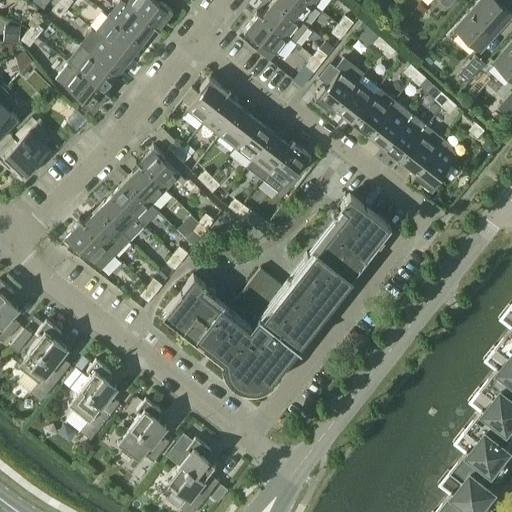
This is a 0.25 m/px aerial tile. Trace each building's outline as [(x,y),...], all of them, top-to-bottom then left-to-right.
[(47,0),(31,0),(42,8),(48,0),(47,0)] [(59,0),(58,2),(66,8),(72,0),(59,0)] [(121,0),(119,0),(107,15),(141,42),(153,26),(158,30),(159,29),(126,4),(121,0)] [(155,0),(129,0),(126,4),(159,29),(158,28),(172,10),(160,0),(158,2),(155,0)] [(308,26),(301,21),(274,0),(273,0),(261,15),(256,11),(256,12),(288,37),(289,37),(295,42),(308,26)] [(314,5),(307,0),(274,0),(301,21),(314,5)] [(493,0),(480,0),(455,29),(479,50),(511,15),(493,0)] [(66,8),(58,2),(51,10),(60,16),(66,8)] [(288,37),(256,12),(257,13),(243,31),(255,41),(257,39),(262,43),(275,53),(275,54),(288,37)] [(101,36),(129,58),(141,42),(107,15),(95,31),(101,36)] [(338,23),(346,30),(353,22),(345,15),(338,23)] [(42,29),(34,22),(28,30),(36,37),(42,29)] [(346,30),(338,23),(331,32),(339,39),(346,30)] [(7,25),(6,41),(18,42),(19,26),(7,25)] [(36,37),(28,30),(21,39),(29,46),(36,37)] [(129,58),(101,36),(88,52),(116,74),(129,58)] [(380,51),(387,43),(379,36),(372,43),(380,51)] [(511,41),(493,63),(511,79),(511,41)] [(262,43),(256,51),(269,61),(275,53),(262,43)] [(387,43),(380,51),(388,58),(395,50),(387,43)] [(312,56),(320,63),(327,54),(318,48),(312,56)] [(22,57),(21,60),(22,64),(25,67),(32,60),(25,52),(23,54),(22,57)] [(116,74),(88,52),(76,68),(108,93),(109,93),(104,89),(116,74)] [(459,73),(468,81),(484,63),(475,54),(459,73)] [(320,63),(312,56),(305,65),(313,72),(320,63)] [(324,85),(314,98),(333,113),(336,109),(335,108),(362,75),(363,73),(343,57),(335,67),(339,69),(339,70),(329,63),(319,76),(328,83),(326,87),(324,85)] [(68,62),(55,78),(81,99),(80,101),(92,111),(107,93),(108,94),(108,93),(76,68),(68,62)] [(411,78),(418,70),(410,64),(403,71),(411,78)] [(418,70),(411,78),(418,85),(425,77),(418,70)] [(378,87),(362,75),(335,108),(336,109),(351,121),(373,93),(373,94),(378,87)] [(202,122),(228,89),(227,90),(209,76),(199,89),(201,90),(186,109),(202,122)] [(46,81),(36,91),(42,96),(51,86),(46,81)] [(373,93),(351,121),(367,134),(394,100),(378,87),(373,94),(373,93)] [(3,89),(0,92),(0,135),(18,118),(9,110),(11,108),(11,103),(10,99),(8,96),(6,92),(3,89)] [(219,134),(240,107),(225,95),(229,90),(228,89),(202,122),(219,134)] [(511,90),(497,107),(506,115),(511,108),(511,90)] [(441,105),(448,98),(440,91),(433,99),(441,105)] [(448,98),(441,105),(449,112),(456,104),(448,98)] [(383,146),(405,119),(410,112),(394,100),(367,134),(383,146)] [(235,147),(256,119),(240,107),(219,134),(235,147)] [(410,112),(405,119),(383,146),(399,159),(421,131),(426,125),(410,112)] [(235,147),(251,160),(272,132),(256,119),(235,147)] [(11,135),(0,146),(0,159),(8,168),(11,164),(15,169),(14,169),(23,178),(51,150),(42,142),(44,140),(44,136),(43,132),(39,124),(36,121),(17,141),(11,135)] [(476,137),(483,129),(475,122),(468,129),(476,137)] [(421,131),(399,159),(415,171),(442,137),(426,125),(421,131)] [(246,166),(262,179),(292,140),(292,139),(288,144),(272,132),(251,160),(246,166)] [(443,138),(442,137),(415,171),(412,175),(431,190),(441,177),(439,176),(449,163),(450,163),(455,157),(452,150),(448,144),(442,139),(443,138)] [(174,154),(182,147),(175,139),(167,147),(174,154)] [(278,191),(284,185),(298,166),(300,168),(310,155),(292,141),(293,140),(292,140),(262,179),(278,191)] [(485,141),(483,144),(483,148),(487,150),(490,150),(493,147),(493,143),(489,140),(485,141)] [(135,160),(165,189),(180,174),(163,157),(164,156),(153,144),(137,161),(136,160),(135,160)] [(182,147),(174,154),(183,162),(190,155),(182,147)] [(126,179),(151,204),(165,189),(135,160),(135,161),(139,165),(126,179)] [(204,184),(212,177),(205,169),(197,177),(204,184)] [(212,177),(204,184),(212,191),(219,184),(212,177)] [(126,179),(111,194),(144,225),(158,211),(151,204),(126,179)] [(193,274),(165,309),(172,315),(169,320),(194,340),(198,335),(204,340),(201,345),(209,352),(213,355),(220,360),(221,364),(220,364),(221,367),(222,370),(223,373),(224,375),(226,378),(227,377),(226,375),(225,373),(224,371),(223,369),(227,368),(228,370),(229,373),(231,375),(233,377),(235,379),(237,381),(239,382),(242,383),(245,384),(247,385),(250,385),(253,385),(256,385),(259,384),(261,383),(264,381),(266,380),(268,378),(270,376),(272,374),(274,371),(275,369),(276,366),(276,363),(280,364),(279,366),(279,369),(278,371),(279,372),(280,369),(281,366),(281,363),(282,360),(282,357),(281,354),(280,351),(280,350),(288,339),(295,344),(310,325),(311,324),(306,320),(311,313),(316,317),(336,292),(331,288),(337,281),(342,285),(341,286),(342,287),(343,286),(353,273),(348,269),(359,254),(364,258),(384,233),(379,229),(385,221),(349,193),(349,194),(340,205),(346,211),(284,291),(280,288),(282,285),(260,267),(235,299),(237,300),(227,312),(200,290),(205,284),(194,275),(193,274)] [(129,240),(144,225),(111,194),(97,208),(129,240)] [(236,212),(242,204),(234,198),(228,206),(236,212)] [(242,204),(236,212),(245,219),(251,211),(242,204)] [(97,208),(83,222),(83,223),(115,254),(129,240),(97,208)] [(205,213),(198,222),(206,228),(207,228),(213,219),(205,213)] [(83,223),(83,222),(79,218),(78,219),(79,220),(63,236),(74,247),(76,246),(100,269),(115,254),(83,223)] [(192,230),(185,237),(193,245),(200,236),(206,228),(198,222),(192,230)] [(172,254),(181,260),(187,252),(179,246),(172,254)] [(181,260),(172,254),(166,262),(174,268),(181,260)] [(13,291),(12,290),(0,278),(0,339),(3,342),(19,323),(10,315),(11,314),(4,308),(12,299),(13,297),(14,295),(14,293),(13,291)] [(147,286),(155,292),(161,284),(153,278),(147,286)] [(155,292),(147,286),(140,295),(148,301),(155,292)] [(53,348),(60,339),(61,338),(61,335),(61,333),(60,331),(59,329),(46,319),(36,331),(40,334),(17,363),(38,380),(29,391),(40,400),(70,363),(59,355),(60,354),(53,348)] [(511,326),(495,348),(509,358),(501,368),(500,369),(511,378),(511,326)] [(24,327),(9,346),(16,352),(31,333),(24,327)] [(110,393),(103,387),(110,377),(111,374),(111,372),(110,370),(109,368),(95,358),(86,370),(90,373),(67,402),(88,419),(79,430),(90,439),(119,402),(109,394),(110,393)] [(497,368),(480,389),(494,400),(485,410),(485,411),(511,432),(511,378),(500,369),(501,368),(498,366),(497,368)] [(152,426),(159,418),(160,416),(161,413),(161,412),(160,409),(158,407),(145,397),(136,409),(140,412),(117,442),(139,459),(143,453),(153,460),(168,440),(159,433),(159,432),(152,426)] [(482,409),(465,430),(478,441),(470,451),(470,452),(499,475),(500,475),(508,464),(504,461),(511,450),(511,447),(508,445),(511,439),(511,432),(485,411),(485,410),(483,408),(482,409)] [(183,432),(173,445),(186,456),(190,451),(186,448),(192,440),(183,432)] [(178,508),(182,511),(192,511),(218,480),(209,472),(209,471),(202,465),(209,457),(210,454),(210,452),(210,450),(208,447),(195,436),(192,440),(186,448),(190,451),(186,456),(166,481),(187,497),(178,508)] [(466,451),(450,472),(463,482),(455,493),(454,494),(477,511),(487,511),(493,505),(488,502),(498,490),(492,486),(501,476),(500,475),(499,475),(470,452),(470,451),(467,449),(466,451)] [(220,484),(210,496),(217,501),(227,489),(220,484)] [(451,492),(435,511),(477,511),(454,494),(455,493),(452,491),(451,492)]
